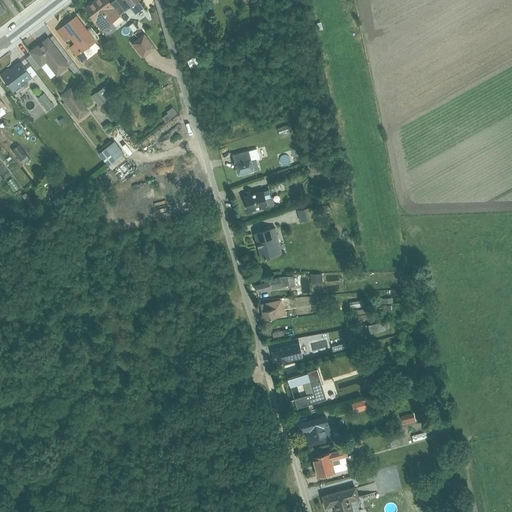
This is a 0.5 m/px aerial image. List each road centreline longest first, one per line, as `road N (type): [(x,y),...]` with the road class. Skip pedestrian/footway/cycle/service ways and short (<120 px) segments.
road 1 (residential): [(159,0),(309,511)]
road 2 (track): [(270,381),(19,402)]
